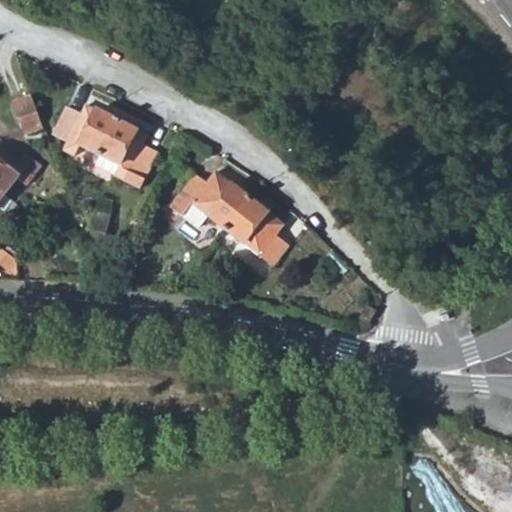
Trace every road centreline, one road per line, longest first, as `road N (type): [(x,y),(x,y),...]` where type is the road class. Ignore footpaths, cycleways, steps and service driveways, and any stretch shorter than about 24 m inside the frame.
road 1 (residential): [(18,32),(184,108),(300,187),(392,286),(405,324),(404,363)]
road 2 (tertiary): [(0,306),(160,314),(404,363)]
